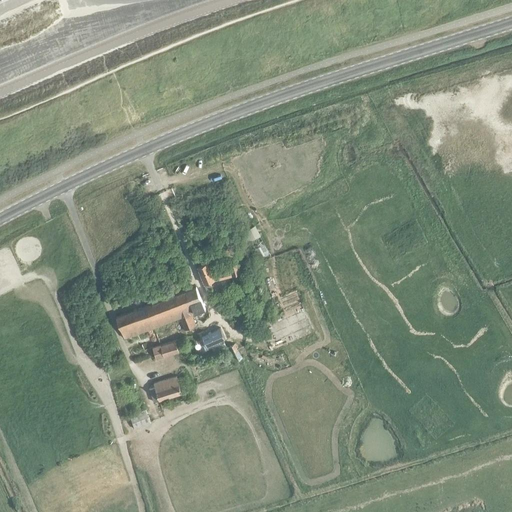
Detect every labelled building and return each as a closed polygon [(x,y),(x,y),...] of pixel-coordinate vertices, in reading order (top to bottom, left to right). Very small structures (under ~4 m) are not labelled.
[(215,280),(208,263),(198,267),(208,290),(213,288),(210,282),(215,280)] [(241,274),(238,263),(230,265),(230,268),(218,272),(220,279),(241,274)] [(123,338),(203,308),(195,287),(144,306),(115,316),(123,338)] [(207,335),(211,346),(226,340),(221,328),(207,335)] [(155,358),(178,352),(174,341),(159,345),(158,344),(151,346),(155,358)] [(236,359),(241,357),(233,344),(229,346),(236,359)] [(177,375),(154,382),(155,385),(148,387),(153,401),(182,392),(177,375)] [(133,430),(149,424),(144,410),(128,416),(133,430)]
